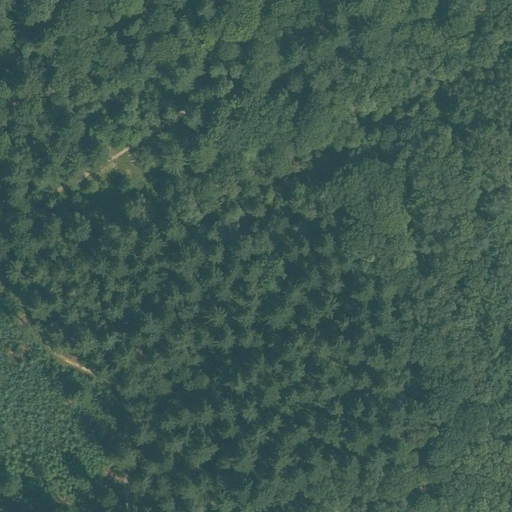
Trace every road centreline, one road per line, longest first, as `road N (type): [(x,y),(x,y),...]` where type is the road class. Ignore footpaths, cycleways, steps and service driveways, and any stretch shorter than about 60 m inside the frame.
road 1 (track): [(0,220),(170,127),(368,0)]
road 2 (track): [(126,511),(125,406),(115,385),(52,356),(29,310),(0,285)]
road 3 (track): [(0,178),(66,128),(168,0)]
